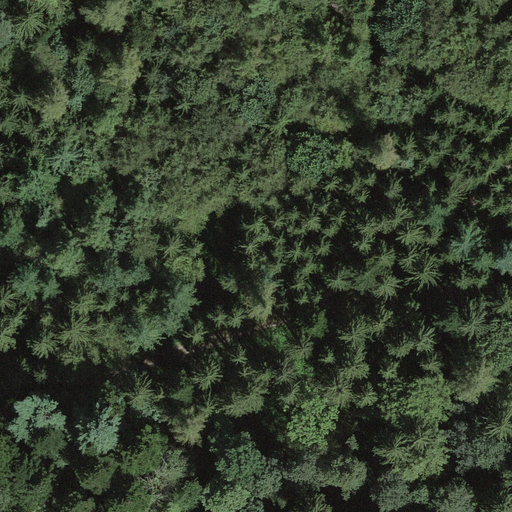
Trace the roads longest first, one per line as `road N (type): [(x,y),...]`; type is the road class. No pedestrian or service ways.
road 1 (track): [(0,443),(236,356),(414,327),(511,325)]
road 2 (track): [(511,135),(340,0)]
